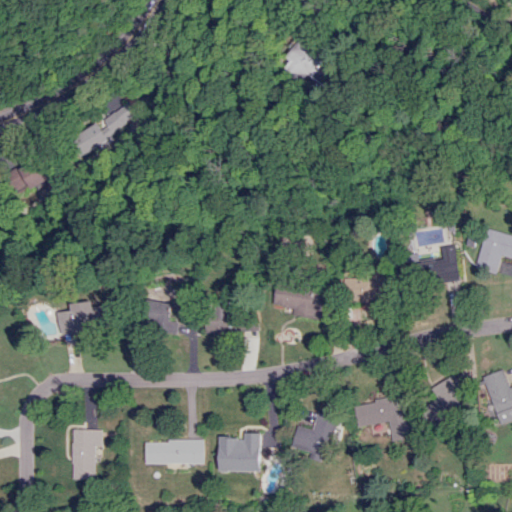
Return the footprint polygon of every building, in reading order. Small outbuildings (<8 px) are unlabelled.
[(311,73),(328,88),(340,73),(317,53),(324,45),(309,32),(282,63),(303,81),(311,73)] [(111,141),(107,133),(137,120),(131,107),(78,130),(88,151),(111,141)] [(49,156),(22,171),(31,188),(59,174),(49,156)] [(476,268),(497,273),(501,255),(511,257),(511,233),(485,228),(476,268)] [(462,274),(459,246),(408,253),(412,280),(462,274)] [(359,272),(358,298),(390,299),(391,273),(359,272)] [(318,318),(322,290),(270,282),(267,302),(294,306),(293,315),(318,318)] [(113,304),(97,306),(96,300),(74,303),(75,309),(62,311),(65,333),(116,326),(113,304)] [(175,303),(153,300),(148,327),(194,335),(196,324),(172,320),(175,303)] [(51,318),(50,315),(42,316),(47,337),(64,334),(61,316),(51,318)] [(511,420),(511,385),(509,386),(503,368),(483,375),(494,412),(489,414),(493,426),(511,420)] [(464,390),(454,373),(429,389),(434,396),(422,404),(435,425),(463,407),(456,395),(464,390)] [(392,440),(410,437),(403,394),(354,403),(358,426),(389,421),(392,440)] [(337,416),(317,411),(312,428),(296,424),(291,446),(326,456),(337,416)] [(94,479),(95,445),(101,445),(102,428),(73,428),(72,478),(94,479)] [(260,432),(243,432),(243,437),(218,437),(218,470),(259,471),(260,432)] [(144,440),(145,463),(203,462),(202,439),(144,440)]
